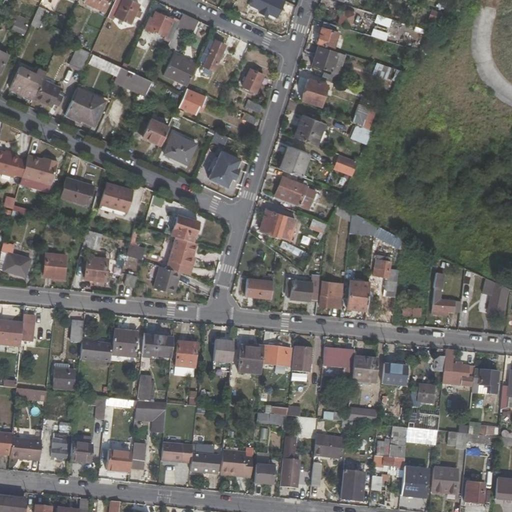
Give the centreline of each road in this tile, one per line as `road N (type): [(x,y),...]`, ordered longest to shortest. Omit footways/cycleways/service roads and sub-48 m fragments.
road 1 (residential): [(0,479),(322,511)]
road 2 (residential): [(217,319),(511,347)]
road 3 (residential): [(0,108),(241,220)]
road 4 (residential): [(0,295),(217,319)]
road 5 (residential): [(241,220),(292,53)]
road 6 (residential): [(292,53),(173,0)]
